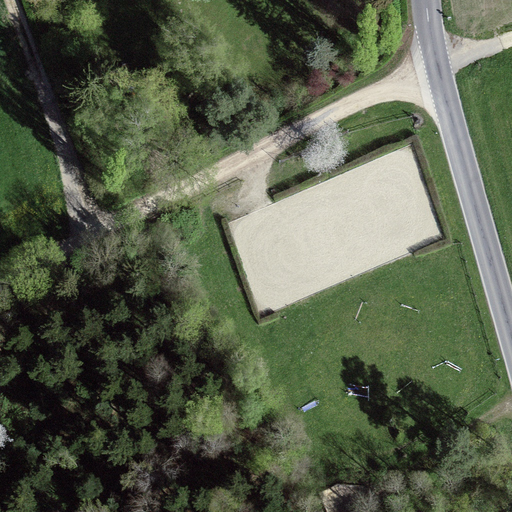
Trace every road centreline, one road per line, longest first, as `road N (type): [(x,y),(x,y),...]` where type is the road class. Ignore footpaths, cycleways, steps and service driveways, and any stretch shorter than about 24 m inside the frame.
road 1 (track): [(434,60),(90,230)]
road 2 (tertiary): [(427,0),(465,201),(511,361)]
road 3 (track): [(7,0),(90,230)]
road 4 (track): [(356,511),(511,402)]
